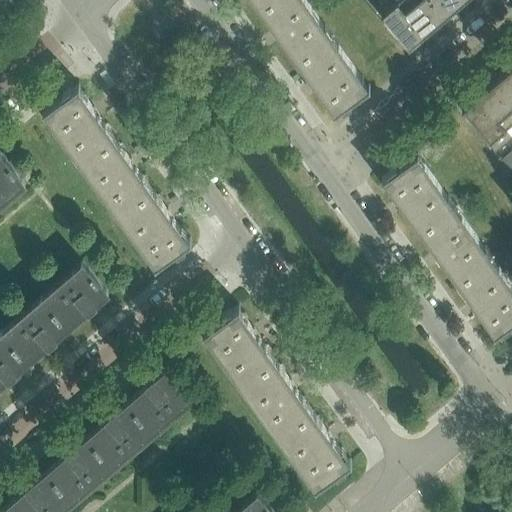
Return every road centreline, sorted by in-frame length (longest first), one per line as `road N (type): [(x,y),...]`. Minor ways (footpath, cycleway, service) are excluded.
road 1 (residential): [(0,447),(239,242)]
road 2 (residential): [(488,403),(324,170)]
road 3 (residential): [(239,242),(411,469)]
road 4 (residential): [(82,15),(239,242)]
road 5 (residential): [(511,8),(324,170)]
road 6 (residential): [(324,170),(199,0)]
